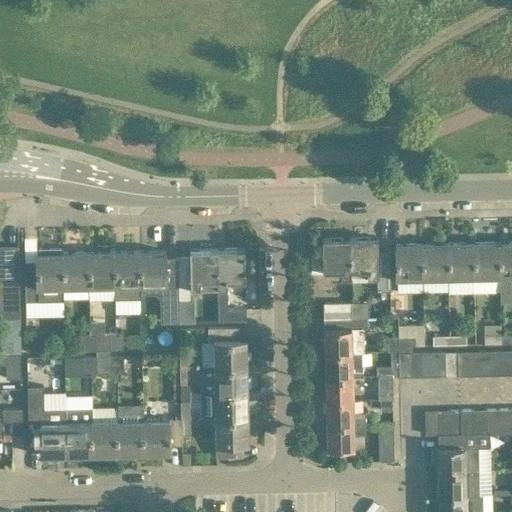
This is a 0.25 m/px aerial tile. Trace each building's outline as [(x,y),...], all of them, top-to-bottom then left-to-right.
[(392,288),(391,268),(391,248),(377,248),(376,236),(348,237),(349,275),(367,275),(377,275),(378,288),(382,288),(392,288)] [(349,275),(348,237),(322,237),(322,251),(310,251),(311,271),(323,270),(323,269),(340,268),(340,276),(349,275)] [(511,240),(497,241),(498,275),(498,290),(511,290),(511,240)] [(498,275),(497,241),(472,242),(473,276),(498,275)] [(447,276),(446,242),(421,243),(421,277),(447,276)] [(473,276),(472,242),(446,242),(447,276),(473,276)] [(421,277),(421,243),(395,243),(396,277),(421,277)] [(0,245),(0,278),(19,278),(18,245),(0,245)] [(64,285),(63,252),(62,252),(62,250),(60,245),(49,246),(48,250),(48,252),(36,253),(36,260),(24,260),(25,278),(25,286),(25,299),(39,299),(64,298),(64,285)] [(217,287),(217,248),(190,249),(190,256),(177,257),(178,299),(191,299),(190,288),(201,287),(217,287)] [(244,248),(217,248),(217,287),(219,287),(220,320),(246,319),(246,307),(228,308),(227,280),(245,279),(244,248)] [(140,283),(140,250),(114,251),(114,284),(115,298),(141,298),(140,283)] [(178,299),(177,257),(165,257),(165,250),(140,250),(140,283),(166,283),(166,321),(179,321),(178,299)] [(88,284),(88,251),(63,252),(64,285),(88,284)] [(114,284),(114,251),(88,251),(88,284),(114,284)] [(327,317),(350,316),(350,301),(323,301),(323,317),(327,317)] [(20,305),(0,305),(0,317),(20,317),(20,305)] [(363,326),(367,326),(367,316),(350,316),(327,317),(327,327),(323,327),(324,338),(319,338),(319,352),(364,351),(363,326)] [(239,326),(219,327),(208,327),(208,340),(213,340),(214,365),(248,364),(247,338),(239,338),(239,326)] [(122,331),(108,332),(109,349),(110,349),(123,349),(122,331)] [(20,332),(5,332),(6,353),(21,353),(20,332)] [(96,332),(90,332),(82,332),(83,350),(96,349),(96,332)] [(109,349),(108,332),(96,332),(96,349),(102,349),(103,355),(109,355),(110,355),(110,349),(109,349)] [(511,342),(511,333),(499,334),(499,343),(511,342)] [(499,343),(499,334),(483,334),(483,343),(499,343)] [(397,335),(387,336),(387,350),(391,350),(397,350),(397,337),(397,335)] [(448,344),(448,335),(432,336),(433,344),(448,344)] [(466,344),(466,335),(448,335),(448,344),(466,344)] [(414,336),(397,337),(397,350),(397,351),(410,351),(411,351),(411,345),(414,345),(414,336)] [(110,372),(109,355),(103,355),(102,349),(96,349),(96,356),(96,372),(110,372)] [(505,373),(505,349),(493,350),(493,373),(505,373)] [(398,375),(397,351),(397,350),(391,350),(392,364),(377,364),(377,375),(377,376),(378,376),(393,375),(398,375)] [(456,374),(456,350),(444,351),(445,374),(456,374)] [(468,374),(468,350),(456,350),(456,374),(468,374)] [(481,374),(480,350),(468,350),(468,374),(481,374)] [(493,373),(493,350),(480,350),(481,374),(493,373)] [(351,351),(319,352),(320,365),(324,365),(325,376),(352,375),(362,375),(362,364),(351,365),(351,351)] [(410,375),(410,351),(397,351),(398,375),(410,375)] [(421,375),(421,351),(410,351),(410,375),(421,375)] [(433,375),(432,351),(421,351),(421,375),(433,375)] [(445,374),(444,351),(432,351),(433,375),(445,374)] [(123,355),(110,355),(109,355),(110,372),(124,371),(123,355)] [(96,372),(96,356),(83,356),(83,372),(96,372)] [(248,390),(248,364),(214,365),(214,391),(248,390)] [(352,399),(352,375),(325,376),(325,400),(352,399)] [(393,375),(378,376),(379,390),(393,390),(393,375)] [(67,453),(67,420),(66,420),(66,421),(44,421),(43,384),(28,385),(29,448),(41,448),(41,454),(67,453)] [(249,416),(248,390),(214,391),(215,417),(249,416)] [(353,411),(352,399),(325,400),(326,423),(364,422),(365,422),(365,411),(353,411)] [(190,418),(189,400),(180,400),(180,418),(190,418)] [(143,403),(116,403),(116,405),(117,419),(117,452),(144,452),(143,419),(143,403)] [(91,419),(92,419),(92,406),(66,407),(66,420),(67,420),(67,453),(92,453),(91,419)] [(3,408),(3,414),(4,433),(23,433),(22,407),(3,408)] [(472,431),(472,407),(460,408),(460,432),(472,431)] [(484,431),(484,407),(472,407),(472,431),(484,431)] [(496,431),(496,407),(484,407),(484,431),(489,431),(496,431)] [(508,431),(508,407),(496,407),(496,431),(508,431)] [(437,432),(436,408),(425,409),(425,433),(437,432)] [(448,432),(448,408),(436,408),(437,432),(448,432)] [(460,432),(460,408),(448,408),(448,432),(460,432)] [(249,441),(249,416),(215,417),(216,455),(236,454),(235,441),(249,441)] [(181,444),(181,433),(180,418),(143,419),(144,452),(170,451),(170,444),(181,444)] [(190,433),(190,418),(180,418),(181,433),(190,433)] [(117,452),(117,419),(92,420),(92,419),(91,419),(92,453),(117,452)] [(393,459),(392,420),(379,420),(380,459),(393,459)] [(354,446),(353,434),(364,433),(364,422),(326,423),(327,447),(354,446)] [(489,431),(484,431),(472,431),(460,432),(448,432),(437,432),(437,446),(433,446),(434,460),(437,460),(437,471),(478,470),(477,445),(489,445),(489,431)] [(437,471),(438,494),(478,494),(478,470),(437,471)] [(482,511),(482,494),(478,494),(438,494),(438,511),(482,511)]
